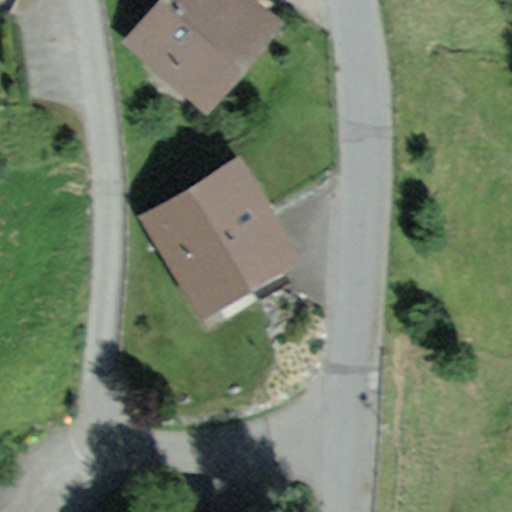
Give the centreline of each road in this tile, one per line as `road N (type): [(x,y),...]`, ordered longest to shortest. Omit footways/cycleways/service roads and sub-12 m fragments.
road 1 (residential): [(108,447),(99,399),(109,188),(101,85),(83,0)]
road 2 (tertiary): [(356,436),(370,148),(348,0)]
road 3 (residential): [(356,436),(108,447)]
